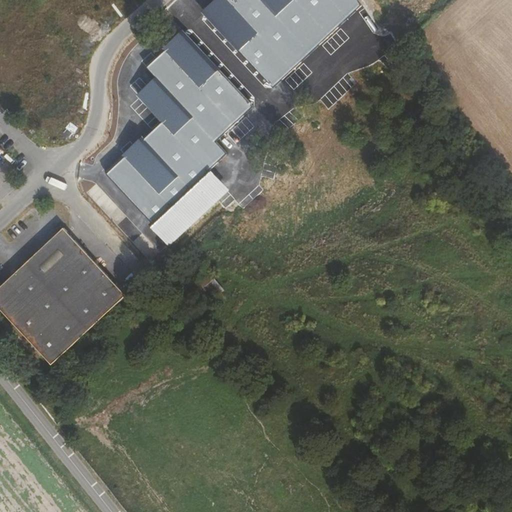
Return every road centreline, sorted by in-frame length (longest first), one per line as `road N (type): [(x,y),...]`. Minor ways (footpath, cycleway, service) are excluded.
road 1 (residential): [(157,0),(105,57),(92,131),(0,221)]
road 2 (secondary): [(111,511),(0,370)]
road 3 (unknown): [(0,128),(116,257)]
